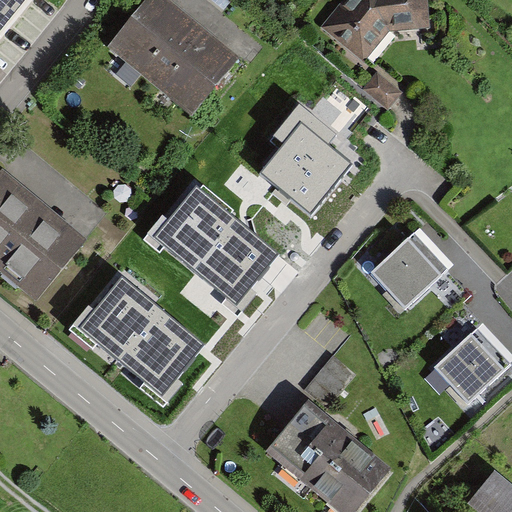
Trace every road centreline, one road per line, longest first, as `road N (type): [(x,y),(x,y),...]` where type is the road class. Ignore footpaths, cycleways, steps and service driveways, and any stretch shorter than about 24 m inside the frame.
road 1 (residential): [(409,166),(161,465)]
road 2 (residential): [(0,329),(161,465)]
road 3 (residential): [(81,0),(0,103)]
